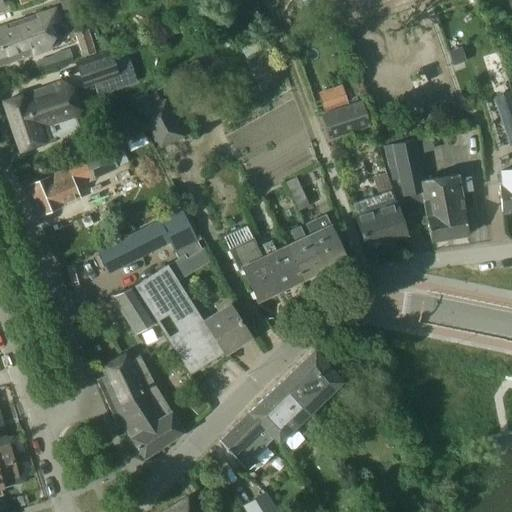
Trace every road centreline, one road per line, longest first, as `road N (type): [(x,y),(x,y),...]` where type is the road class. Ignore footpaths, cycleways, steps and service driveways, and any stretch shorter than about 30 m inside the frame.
road 1 (residential): [(37,430),(72,413),(82,384),(0,157)]
road 2 (residential): [(336,316),(303,335),(133,511)]
road 3 (residential): [(336,316),(344,293),(392,270),(511,252)]
road 4 (residential): [(511,325),(414,304),(336,316)]
